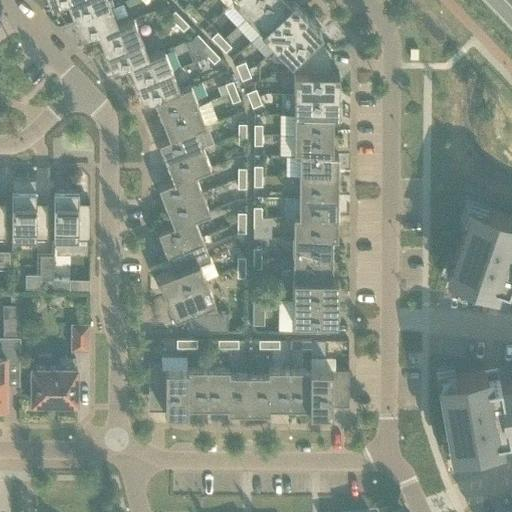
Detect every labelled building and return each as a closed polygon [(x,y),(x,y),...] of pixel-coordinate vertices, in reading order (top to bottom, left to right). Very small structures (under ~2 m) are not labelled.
[(74,21),(110,6),(107,0),(69,0),(51,8),(51,9),(67,2),(74,21)] [(234,0),(232,2),(247,17),(264,0),(234,0)] [(292,0),(289,4),(284,0),(264,0),(247,17),(261,32),(293,1),(292,0)] [(275,47),(307,16),(293,1),(261,32),(275,47)] [(189,15),(195,9),(188,2),(182,7),(189,15)] [(133,18),(117,25),(110,6),(74,21),(81,40),(133,19),(133,18)] [(196,22),(202,16),(195,9),(189,15),(196,22)] [(175,23),(181,17),(174,10),(168,16),(175,23)] [(317,37),(322,32),(307,16),(275,47),(291,62),(292,61),(297,65),(330,52),(317,37)] [(182,30),(188,25),(181,17),(175,23),(182,30)] [(105,53),(141,38),(133,19),(81,40),(82,41),(97,35),(105,53)] [(218,44),(224,39),(217,31),(211,37),(218,44)] [(164,50),(148,57),(141,38),(105,53),(112,72),(164,51),(164,50)] [(225,52),(231,46),(224,39),(218,44),(225,52)] [(206,55),(212,50),(205,42),(199,48),(206,55)] [(213,63),(219,57),(212,50),(206,55),(213,63)] [(136,85),(172,71),(164,51),(112,72),(113,73),(128,67),(136,85)] [(338,72),(330,72),(330,52),(297,65),(296,71),(294,71),(294,93),(338,93),(338,72)] [(238,72),(246,69),(243,62),(235,65),(238,72)] [(241,80),(249,77),(246,69),(238,72),(241,80)] [(177,85),(172,71),(136,85),(144,105),(154,101),(155,101),(155,100),(179,91),(179,89),(177,85)] [(228,93),(236,90),(232,81),(224,84),(228,93)] [(198,105),(191,87),(190,85),(179,89),(179,91),(155,100),(155,101),(154,101),(162,120),(198,105)] [(249,100),(256,97),(253,89),(246,92),(249,100)] [(232,102),(239,99),(236,90),(228,93),(232,102)] [(338,115),(338,93),(294,93),(294,109),(294,114),(332,115),(333,115),(338,115)] [(252,107),(259,104),(256,97),(249,100),(252,107)] [(169,138),(158,142),(158,143),(205,124),(216,120),(208,101),(198,105),(162,120),(169,138)] [(332,115),(294,114),(294,134),(332,135),(333,115),(332,115)] [(246,133),(246,123),(238,123),(237,133),(246,133)] [(195,129),(206,125),(205,124),(158,143),(166,162),(202,147),(195,129)] [(262,134),(262,124),(254,124),(253,134),(262,134)] [(246,144),(246,133),(237,133),(237,143),(246,144)] [(262,144),(262,134),(253,134),(253,144),(262,144)] [(332,154),(332,135),(294,134),(293,155),(338,155),(338,154),(332,154)] [(158,187),(210,167),(202,147),(166,162),(173,180),(158,186),(158,187)] [(337,176),(338,155),(293,155),(293,156),(299,156),(298,176),(337,176)] [(261,175),(261,165),(253,165),(253,175),(261,175)] [(195,174),(210,168),(210,167),(158,187),(166,206),(202,192),(195,174)] [(245,178),(245,168),(237,168),(237,178),(245,178)] [(261,185),(261,175),(253,175),(253,185),(261,185)] [(337,197),(337,176),(298,176),(298,196),(337,197)] [(35,211),(36,179),(12,178),(11,238),(47,239),(47,202),(46,202),(46,212),(35,211)] [(245,188),(245,178),(237,178),(237,188),(245,188)] [(77,206),(77,191),(53,191),(53,239),(89,239),(89,203),(88,203),(88,206),(77,206)] [(158,232),(209,211),(202,192),(166,206),(173,224),(157,231),(158,232)] [(337,217),(337,197),(298,196),(298,216),(293,216),(293,217),(337,217)] [(451,264),(449,272),(469,279),(490,286),(492,287),(493,283),(495,278),(502,280),(506,282),(506,281),(507,277),(511,279),(511,216),(472,203),(471,207),(451,264)] [(261,217),(261,207),(253,207),(253,217),(261,217)] [(194,218),(210,212),(209,211),(158,232),(165,251),(201,236),(194,218)] [(245,222),(245,212),(237,212),(237,222),(245,222)] [(261,227),(261,217),(253,217),(253,227),(261,227)] [(337,238),(337,217),(293,217),(293,237),(337,238)] [(245,232),(245,222),(237,222),(237,232),(245,232)] [(157,276),(209,256),(201,236),(165,251),(173,269),(157,275),(157,276)] [(337,239),(337,238),(293,237),(293,258),(332,259),(332,239),(337,239)] [(261,258),(261,248),(253,248),(253,258),(261,258)] [(0,252),(0,266),(9,267),(9,252),(0,252)] [(53,279),(53,255),(40,255),(39,279),(45,279),(53,279)] [(199,261),(209,257),(209,256),(157,276),(165,296),(206,279),(199,261)] [(245,267),(245,257),(237,257),(237,267),(245,267)] [(261,268),(261,258),(253,258),(253,268),(261,268)] [(331,278),(332,259),(293,258),(292,279),(337,279),(337,278),(331,278)] [(245,277),(245,267),(237,267),(236,277),(245,277)] [(68,291),(69,279),(53,279),(45,279),(45,291),(68,291)] [(213,300),(214,299),(206,279),(165,296),(173,316),(189,309),(190,312),(189,312),(189,330),(227,331),(227,312),(217,312),(213,300)] [(336,300),(337,279),(292,279),(292,300),(336,300)] [(261,299),(261,289),(252,289),(252,299),(261,299)] [(261,299),(252,299),(252,309),(252,323),(263,323),(263,299),(261,299)] [(336,322),(336,300),(292,300),(292,332),(328,332),(328,322),(336,322)] [(71,350),(88,350),(88,323),(71,323),(71,350)] [(0,406),(3,407),(3,403),(5,403),(5,362),(19,362),(19,336),(0,335),(0,406)] [(186,347),(186,339),(176,339),(176,347),(186,347)] [(196,347),(196,339),(186,339),(186,347),(196,347)] [(228,347),(228,339),(218,339),(217,347),(228,347)] [(238,347),(238,339),(228,339),(228,347),(238,347)] [(269,348),(269,339),(259,339),(259,348),(269,348)] [(279,348),(279,340),(269,339),(269,348),(279,348)] [(310,340),(300,340),(290,340),(290,348),(310,348),(310,340)] [(320,348),(320,340),(310,340),(310,348),(320,348)] [(76,366),(74,366),(75,357),(59,357),(59,366),(31,366),(31,402),(47,402),(47,403),(50,403),(50,402),(57,402),(57,403),(59,403),(59,402),(76,402),(76,366)] [(161,368),(161,362),(148,361),(148,388),(164,388),(164,412),(186,412),(186,368),(161,368)] [(207,407),(207,368),(186,368),(186,412),(187,412),(187,407),(207,407)] [(227,412),(227,369),(207,368),(207,407),(226,407),(226,412),(227,412)] [(245,374),(245,369),(227,369),(227,412),(248,413),(248,374),(245,374)] [(289,408),(289,369),(284,369),(284,374),(269,374),(268,413),(269,413),(269,408),(289,408)] [(310,413),(310,369),(289,369),(289,408),(309,408),(309,413),(310,413)] [(348,405),(348,369),(310,369),(310,413),(331,413),(331,405),(348,405)] [(478,371),(440,378),(453,449),(498,441),(496,433),(500,432),(508,431),(507,426),(511,425),(511,378),(504,380),(499,381),(498,376),(495,377),(487,378),(486,373),(485,370),(483,370),(478,371)] [(268,413),(269,374),(248,374),(248,413),(268,413)]
